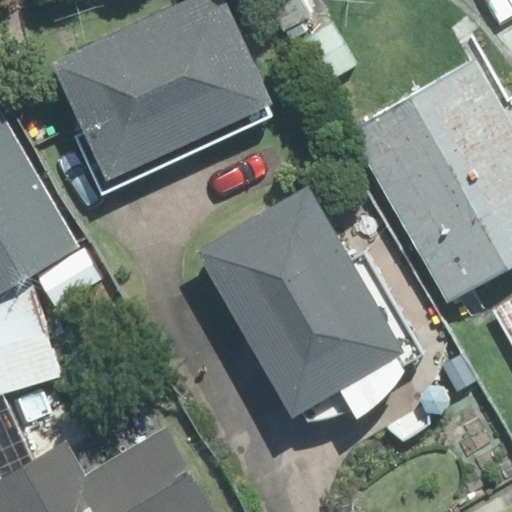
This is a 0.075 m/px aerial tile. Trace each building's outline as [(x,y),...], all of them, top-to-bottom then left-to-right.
[(124,169),(291,92),(248,0),(180,0),(70,50),(124,169)] [(280,0),(299,32),(311,25),(306,16),(321,7),(316,0),(280,0)] [(511,94),(487,52),(358,126),(458,298),(511,266),(511,94)] [(0,346),(52,332),(34,270),(83,241),(0,96),(0,346)] [(406,379),(413,370),(419,360),(410,343),(421,337),(323,173),(212,239),(309,403),(355,376),(373,406),(385,399),(396,389),(406,379)] [(511,292),(489,306),(511,347),(511,292)] [(40,453),(16,413),(19,411),(5,389),(64,372),(52,332),(0,346),(0,460),(6,473),(0,476),(0,497),(8,511),(217,511),(224,508),(172,422),(90,470),(69,436),(40,453)]
